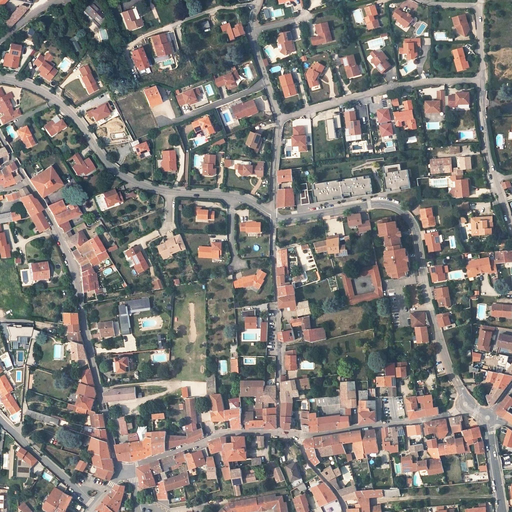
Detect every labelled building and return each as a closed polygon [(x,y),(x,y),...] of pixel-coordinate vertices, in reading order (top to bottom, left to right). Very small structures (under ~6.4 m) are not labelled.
[(101,9),(91,0),(87,0),(87,2),(89,4),(80,13),(89,22),(92,19),(99,26),(106,19),(99,12),(101,9)] [(12,14),(3,24),(8,29),(18,18),(29,7),(21,5),(12,14)] [(370,25),(373,25),(373,27),(379,26),(377,18),(374,19),(373,14),(377,13),(374,5),(365,7),(367,16),(365,17),(366,21),(368,20),(370,25)] [(135,20),(138,19),(139,19),(135,8),(131,9),(135,20)] [(138,19),(135,20),(131,9),(122,13),(129,30),(141,26),(138,19)] [(404,13),(398,9),(393,16),(399,20),(398,21),(407,27),(413,19),(404,12),(404,13)] [(465,22),(467,22),(464,13),(452,17),(455,26),(456,27),(458,33),(465,36),(469,29),(468,26),(466,25),(465,22)] [(203,29),(210,27),(208,21),(201,24),(203,29)] [(327,30),(328,30),(326,21),(314,24),(316,33),(318,32),(319,35),(309,37),(311,44),(329,40),(327,30)] [(245,34),(242,24),(236,26),(237,28),(232,29),(231,28),(228,29),(231,40),(235,39),(235,37),(245,34)] [(284,53),(288,49),(292,48),(290,42),(289,42),(289,40),(291,40),(289,30),(279,32),(277,35),(279,42),(280,42),(281,47),(278,50),(283,54),(284,53)] [(166,43),(164,34),(152,37),(159,61),(168,59),(167,54),(164,44),(166,43)] [(69,40),(71,43),(70,44),(74,52),(80,49),(76,41),(80,38),(78,35),(69,40)] [(415,46),(417,46),(421,46),(420,38),(406,39),(406,44),(405,44),(405,49),(406,54),(408,54),(408,59),(414,59),(418,55),(417,50),(415,50),(415,46)] [(8,56),(6,56),(5,65),(17,68),(19,55),(21,46),(10,44),(8,53),(8,56)] [(457,65),(459,64),(461,70),(466,69),(466,68),(470,67),(468,62),(466,62),(465,57),(466,57),(463,48),(454,51),(457,59),(455,60),(457,65)] [(147,62),(142,51),(132,55),(134,59),(135,59),(136,62),(135,62),(137,66),(147,62)] [(377,65),(376,66),(381,72),(389,66),(384,60),(386,58),(380,51),(377,54),(373,57),(372,58),(377,65)] [(44,58),(49,62),(53,57),(47,53),(44,58)] [(344,67),(347,67),(349,77),(358,74),(356,64),(355,64),(352,54),(342,57),(343,62),(344,67)] [(37,69),(41,72),(45,75),(46,78),(49,80),(56,71),(51,67),(47,64),(49,62),(44,58),(40,55),(35,61),(40,65),(39,67),(37,69)] [(310,68),(308,72),(312,75),(310,79),(309,79),(310,84),(314,86),(319,85),(317,79),(319,74),(321,74),(325,66),(318,62),(316,66),(313,64),(311,68),(310,68)] [(94,79),(87,65),(79,69),(83,76),(81,77),(89,93),(97,89),(93,80),(94,79)] [(218,87),(227,83),(229,89),(237,86),(236,83),(235,80),(240,78),(237,71),(215,80),(218,87)] [(293,87),(292,83),(294,83),(291,74),(280,77),(285,96),(292,94),(291,92),(296,91),(295,86),(293,87)] [(150,106),(157,103),(154,97),(158,96),(154,86),(144,91),(150,106)] [(0,106),(2,111),(10,107),(11,106),(8,100),(12,98),(10,93),(4,96),(0,88),(0,106)] [(199,101),(197,96),(201,95),(198,88),(177,96),(180,105),(189,102),(192,101),(193,103),(199,101)] [(441,112),(441,111),(441,108),(445,108),(445,91),(438,91),(438,101),(426,101),(426,113),(441,112)] [(470,104),(470,93),(457,93),(457,95),(449,96),(450,107),(458,107),(457,104),(469,104),(470,104)] [(391,120),(388,108),(393,107),(393,106),(392,99),(382,100),(384,109),(378,110),(380,122),(382,122),(382,125),(381,126),(383,136),(393,134),(391,123),(388,124),(388,121),(391,120)] [(396,120),(396,123),(401,122),(401,121),(408,120),(410,130),(417,128),(415,118),(414,118),(413,110),(411,100),(405,101),(406,111),(400,113),(401,119),(396,120)] [(94,109),(87,112),(90,118),(94,116),(97,121),(110,114),(110,113),(113,111),(108,102),(99,107),(99,108),(94,110),(94,109)] [(259,114),(254,103),(244,107),(243,105),(233,109),(238,121),(248,117),(248,118),(259,114)] [(10,107),(2,111),(5,116),(1,118),(4,124),(21,115),(18,109),(13,112),(10,107)] [(347,128),(350,128),(351,135),(362,134),(360,121),(356,121),(355,111),(345,112),(347,128)] [(192,124),(195,130),(202,127),(203,129),(205,128),(208,135),(215,132),(209,117),(192,124)] [(58,122),(56,123),(55,122),(54,123),(52,119),(44,125),(49,133),(55,129),(56,130),(57,131),(61,128),(65,125),(61,118),(57,120),(58,122)] [(22,136),(24,141),(23,141),(26,146),(33,143),(24,124),(16,129),(20,138),(22,136)] [(306,136),(305,136),(304,127),(294,127),(294,136),(293,136),(293,146),(299,146),(300,151),(307,151),(306,136)] [(249,146),(254,149),(257,146),(259,147),(262,143),(259,141),(262,138),(258,135),(257,136),(253,133),(246,142),(250,145),(249,146)] [(172,163),(171,161),(173,160),(173,150),(162,151),(162,161),(163,171),(169,171),(169,169),(174,168),(174,163),(172,163)] [(68,157),(70,161),(73,159),(79,155),(77,151),(68,157)] [(73,159),(77,165),(83,162),(79,155),(73,159)] [(203,170),(205,170),(205,176),(212,177),(216,175),(216,170),(213,170),(213,166),(215,167),(215,158),(205,157),(205,165),(203,165),(203,170)] [(463,169),(472,168),(471,157),(461,158),(461,157),(457,158),(458,168),(459,170),(463,169)] [(452,169),(451,158),(431,160),(432,174),(452,172),(452,169)] [(84,164),(83,162),(77,165),(76,166),(75,164),(72,166),(78,176),(84,173),(88,170),(89,173),(95,169),(89,159),(86,161),(86,163),(84,164)] [(39,195),(40,194),(61,182),(47,160),(40,164),(41,166),(43,165),(44,168),(28,177),(39,195)] [(9,172),(16,168),(13,163),(6,166),(1,170),(1,171),(5,180),(4,182),(3,182),(4,183),(3,183),(4,187),(15,183),(20,180),(22,179),(20,175),(12,178),(9,172)] [(248,167),(249,163),(241,163),(240,164),(240,167),(239,166),(238,174),(240,176),(247,177),(248,176),(257,176),(257,178),(262,179),(264,163),(258,163),(257,168),(248,167)] [(386,166),(388,177),(385,177),(387,187),(389,187),(390,191),(397,190),(397,189),(399,188),(400,190),(411,188),(408,170),(402,171),(401,164),(386,166)] [(278,171),(277,182),(292,181),(291,170),(278,171)] [(462,175),(454,176),(455,180),(457,180),(457,181),(457,188),(453,188),(451,191),(451,194),(454,197),(456,197),(456,199),(463,198),(463,196),(470,196),(468,180),(463,180),(462,175)] [(371,194),(370,189),(372,188),(371,178),(365,179),(365,176),(344,180),(345,181),(339,182),(338,181),(315,184),(316,189),(314,190),(315,197),(317,197),(318,203),(330,201),(330,199),(333,199),(333,200),(344,199),(344,196),(343,194),(351,193),(352,195),(352,197),(359,196),(359,195),(361,194),(362,196),(371,194)] [(23,185),(17,187),(20,194),(27,192),(23,185)] [(114,194),(113,192),(111,187),(101,191),(103,196),(101,197),(104,205),(110,203),(110,201),(119,198),(117,192),(114,194)] [(3,195),(5,194),(6,199),(18,196),(16,189),(8,191),(8,192),(4,193),(4,192),(2,192),(3,195)] [(277,191),(276,209),(295,206),(293,189),(277,191)] [(301,198),(302,205),(310,204),(308,189),(305,190),(307,198),(301,198)] [(125,194),(126,199),(136,195),(134,190),(125,194)] [(20,195),(18,196),(21,202),(34,197),(30,195),(29,194),(28,192),(27,192),(20,194),(20,195)] [(67,203),(71,201),(68,195),(46,204),(51,214),(65,208),(64,204),(67,203)] [(41,207),(34,197),(21,202),(28,214),(35,210),(38,209),(41,207)] [(60,226),(67,223),(65,220),(72,216),(73,218),(81,214),(76,205),(74,200),(71,201),(67,203),(69,207),(65,208),(51,214),(57,225),(60,226)] [(208,212),(208,211),(200,211),(200,208),(194,208),(194,216),(198,216),(198,220),(207,221),(207,220),(213,220),(213,213),(208,212)] [(28,215),(36,230),(47,224),(38,209),(35,210),(28,214),(28,215)] [(434,225),(432,217),(434,217),(432,209),(421,210),(422,218),(424,218),(425,220),(423,221),(424,227),(434,225)] [(21,219),(19,212),(11,213),(12,221),(21,219)] [(350,226),(359,224),(360,228),(363,227),(364,232),(372,231),(370,221),(362,222),(361,214),(349,216),(350,226)] [(489,234),(489,229),(491,229),(489,217),(468,219),(470,236),(489,234)] [(409,268),(410,267),(409,263),(408,262),(407,259),(408,258),(408,255),(406,256),(405,252),(401,253),(401,249),(402,249),(401,242),(401,240),(400,240),(399,236),(400,236),(399,234),(399,231),(398,231),(396,225),(392,225),(391,220),(383,221),(384,223),(379,224),(381,237),(384,237),(384,240),(385,239),(386,243),(387,251),(389,250),(390,254),(386,255),(387,258),(385,259),(384,259),(385,263),(386,264),(387,268),(386,269),(386,272),(388,271),(390,277),(394,277),(394,278),(406,276),(405,272),(408,271),(409,271),(409,268)] [(261,231),(260,222),(256,222),(256,221),(251,221),(251,222),(247,223),(240,224),(240,231),(247,231),(247,232),(261,231)] [(1,233),(0,227),(0,251),(9,250),(8,243),(5,244),(3,235),(2,236),(1,233)] [(62,234),(64,237),(71,234),(68,228),(61,231),(62,234)] [(86,239),(82,233),(78,235),(76,232),(71,234),(64,237),(64,238),(65,241),(68,246),(72,244),(74,248),(71,250),(75,257),(77,261),(78,263),(102,248),(94,235),(86,239)] [(427,238),(429,252),(441,250),(438,232),(425,234),(426,238),(427,238)] [(184,249),(179,235),(172,238),(172,239),(165,242),(166,245),(164,246),(162,245),(158,247),(161,254),(160,255),(162,260),(171,256),(170,254),(179,250),(179,251),(184,249)] [(344,250),(343,245),(340,246),(339,239),(326,242),(329,255),(334,253),(335,257),(347,255),(346,250),(344,250)] [(329,255),(326,242),(315,244),(317,254),(325,253),(325,255),(329,255)] [(134,268),(140,266),(141,268),(146,265),(143,259),(141,260),(140,258),(141,257),(137,249),(138,249),(135,243),(127,247),(130,253),(128,254),(133,263),(131,263),(134,268)] [(206,247),(200,247),(199,258),(219,260),(219,256),(222,256),(223,244),(214,243),(213,248),(206,247)] [(106,254),(104,251),(102,248),(78,263),(78,265),(79,274),(80,278),(81,290),(92,287),(94,292),(102,290),(100,286),(97,287),(93,271),(92,271),(89,264),(98,260),(100,265),(98,266),(99,268),(109,265),(110,266),(113,265),(106,254)] [(497,263),(511,262),(511,253),(511,250),(496,252),(497,263)] [(277,288),(278,288),(292,286),(292,284),(303,280),(302,276),(291,280),(291,282),(288,283),(284,284),(283,277),(283,271),(286,272),(285,251),(275,253),(276,268),(277,288)] [(495,272),(493,260),(488,261),(487,258),(478,260),(481,273),(490,271),(491,273),(495,272)] [(481,273),(478,260),(468,262),(469,265),(464,266),(466,278),(472,277),(471,275),(481,273)] [(44,261),(29,263),(31,278),(46,276),(44,261)] [(383,298),(383,291),(376,292),(354,297),(350,279),(372,274),(374,284),(381,283),(377,265),(341,273),(349,306),(373,301),(383,298)] [(435,283),(445,280),(444,273),(443,273),(442,266),(431,268),(432,275),(433,275),(435,283)] [(259,290),(264,281),(267,275),(260,271),(257,277),(253,278),(253,276),(243,278),(243,279),(239,280),(240,288),(245,287),(245,288),(253,286),(259,290)] [(376,292),(374,284),(372,274),(350,279),(354,297),(376,292)] [(151,281),(154,288),(160,286),(157,279),(151,281)] [(376,292),(383,291),(381,283),(374,284),(376,292)] [(292,286),(278,288),(278,298),(293,296),(293,291),(292,286)] [(440,307),(451,305),(449,287),(435,289),(436,295),(436,299),(439,299),(440,307)] [(151,307),(150,298),(126,301),(126,304),(120,305),(121,314),(120,314),(122,324),(129,323),(127,311),(151,307)] [(290,312),(296,311),(298,318),(310,314),(307,303),(295,306),(294,298),(278,299),(278,300),(279,309),(290,307),(290,312)] [(511,306),(492,305),(491,315),(502,315),(502,317),(510,317),(511,306)] [(261,321),(260,341),(267,341),(268,322),(261,322),(261,317),(255,317),(255,310),(244,310),(243,328),(257,329),(257,321),(261,321)] [(77,315),(77,313),(65,312),(66,323),(69,323),(78,323),(78,321),(77,315)] [(449,312),(437,315),(439,322),(441,327),(451,324),(449,316),(450,316),(449,312)] [(411,314),(412,327),(416,327),(427,326),(424,313),(422,315),(420,313),(411,314)] [(297,320),(293,321),(293,322),(292,322),(292,327),(302,324),(303,330),(305,330),(306,340),(312,342),(325,339),(323,328),(310,331),(308,317),(297,320)] [(103,337),(115,335),(113,321),(99,324),(100,329),(101,329),(103,337)] [(78,323),(69,323),(70,332),(79,331),(78,330),(78,323)] [(129,323),(122,324),(123,335),(131,334),(129,323)] [(33,329),(33,327),(21,327),(21,325),(15,325),(15,327),(8,327),(7,328),(7,329),(10,329),(10,336),(11,336),(11,339),(12,341),(17,341),(17,336),(31,336),(33,329)] [(492,333),(493,327),(482,325),(481,331),(480,330),(478,338),(489,340),(491,332),(492,333)] [(427,326),(416,327),(418,343),(429,341),(429,335),(427,326)] [(284,342),(294,340),(293,331),(279,332),(280,341),(284,342)] [(511,336),(500,334),(497,346),(511,349),(511,336)] [(81,336),(76,337),(70,335),(70,336),(68,336),(67,337),(69,338),(68,339),(74,341),(84,344),(81,336)] [(488,347),(489,340),(478,338),(477,346),(478,346),(477,351),(488,353),(489,347),(488,347)] [(74,359),(84,359),(88,359),(84,346),(84,344),(74,341),(74,359)] [(285,370),(295,370),(295,364),(296,364),(296,350),(285,352),(285,357),(286,357),(286,364),(285,364),(285,370)] [(130,374),(128,357),(119,358),(118,357),(117,357),(116,358),(118,372),(126,372),(126,374),(130,374)] [(387,397),(392,397),(395,397),(394,387),(394,386),(393,376),(394,376),(393,363),(384,364),(385,376),(378,377),(378,375),(376,376),(377,387),(388,386),(387,397)] [(396,378),(405,377),(404,363),(395,364),(396,378)] [(91,369),(81,372),(84,384),(95,387),(91,369)] [(508,384),(511,378),(511,376),(504,374),(500,373),(499,374),(488,372),(486,371),(485,376),(488,376),(487,381),(494,383),(495,380),(508,384)] [(217,394),(216,381),(215,381),(215,374),(207,374),(208,395),(211,394),(217,394)] [(4,376),(0,378),(0,389),(1,391),(0,391),(2,396),(9,392),(13,390),(4,376)] [(340,415),(335,416),(336,427),(349,426),(348,419),(348,406),(355,405),(354,382),(351,382),(351,379),(349,377),(340,378),(342,416),(340,416),(340,415)] [(291,391),(304,389),(303,379),(301,380),(297,380),(286,382),(280,383),(280,393),(291,391)] [(494,383),(494,387),(503,389),(508,384),(495,380),(494,383)] [(261,408),(263,385),(263,381),(245,381),(241,381),(242,395),(256,394),(257,404),(246,406),(246,414),(242,414),(243,423),(244,422),(247,422),(254,421),(254,419),(254,409),(261,408)] [(80,395),(77,406),(79,406),(82,407),(87,409),(88,409),(90,410),(92,410),(93,408),(95,399),(96,395),(97,394),(95,387),(84,384),(81,383),(78,392),(78,394),(80,395)] [(254,409),(254,419),(265,418),(264,415),(275,414),(275,407),(267,408),(267,402),(275,402),(275,383),(271,383),(271,385),(263,385),(261,408),(254,409)] [(103,393),(106,402),(135,398),(134,387),(108,390),(107,390),(103,393)] [(492,404),(503,389),(494,387),(493,388),(489,395),(485,394),(489,405),(492,404)] [(298,397),(299,401),(309,399),(312,398),(311,388),(304,389),(291,391),(292,398),(298,397)] [(294,401),(299,401),(298,397),(292,398),(291,391),(280,393),(280,398),(281,404),(292,404),(292,402),(294,401)] [(359,391),(359,401),(367,401),(367,397),(368,396),(367,392),(367,391),(365,391),(359,391)] [(0,398),(4,406),(6,405),(8,408),(11,414),(19,410),(9,392),(2,396),(0,397),(0,398)] [(217,394),(211,394),(215,412),(212,413),(213,421),(227,420),(226,411),(222,394),(217,394)] [(315,399),(316,407),(340,403),(339,395),(315,399)] [(437,408),(436,408),(433,408),(431,402),(432,402),(431,396),(416,397),(417,403),(420,403),(424,402),(426,415),(437,415),(437,413),(437,412),(437,408)] [(426,415),(424,402),(420,403),(421,410),(416,411),(413,397),(406,398),(409,418),(409,419),(426,415)] [(187,398),(187,399),(187,400),(189,425),(196,424),(197,423),(195,398),(187,398)] [(231,410),(242,409),(242,404),(241,398),(229,400),(231,410)] [(374,401),(367,401),(359,401),(359,409),(370,409),(370,412),(375,411),(374,401)] [(504,417),(508,411),(511,407),(504,401),(497,411),(498,412),(504,417)] [(293,427),(290,427),(292,404),(281,404),(280,415),(281,424),(285,429),(292,429),(293,427)] [(26,415),(57,425),(59,419),(28,409),(26,415)] [(242,414),(242,409),(231,410),(226,411),(227,420),(233,420),(234,429),(241,428),(243,427),(243,423),(242,414)] [(370,409),(359,409),(359,424),(376,422),(375,411),(370,412),(370,409)] [(309,414),(309,425),(309,431),(319,429),(318,418),(317,417),(316,417),(315,413),(309,414)] [(96,414),(96,415),(91,415),(93,427),(95,427),(105,427),(106,427),(104,420),(104,414),(96,414)] [(275,414),(264,415),(265,418),(265,428),(270,428),(275,427),(275,414)] [(330,428),(336,427),(335,416),(328,417),(318,418),(319,429),(330,428)] [(450,418),(452,426),(458,425),(458,426),(460,425),(461,425),(461,421),(462,421),(461,416),(457,417),(450,418)] [(125,417),(120,418),(123,435),(129,433),(128,429),(127,424),(125,417)] [(259,428),(265,428),(265,418),(254,419),(254,421),(247,422),(247,429),(259,428)] [(428,422),(424,423),(425,427),(426,428),(437,425),(446,424),(445,419),(428,422)] [(205,437),(205,435),(203,428),(198,430),(196,424),(189,425),(187,425),(188,436),(188,441),(188,444),(202,438),(205,437)] [(443,437),(445,435),(448,432),(446,424),(437,425),(438,432),(439,438),(443,437)] [(410,446),(422,444),(419,425),(407,425),(407,426),(410,446)] [(434,432),(438,432),(437,425),(426,428),(424,428),(426,434),(434,432)] [(147,438),(147,432),(147,426),(139,427),(138,433),(139,442),(145,441),(147,438)] [(389,428),(389,438),(385,438),(385,442),(391,442),(391,446),(397,445),(398,451),(405,450),(405,446),(406,446),(406,444),(405,444),(405,442),(398,443),(398,440),(402,440),(402,437),(404,437),(404,435),(402,426),(400,427),(397,427),(389,428)] [(477,438),(481,437),(479,427),(463,431),(464,435),(454,438),(457,452),(458,452),(463,450),(464,452),(470,450),(469,445),(467,440),(472,439),(472,438),(477,438)] [(93,437),(93,438),(108,442),(106,429),(105,429),(96,429),(96,434),(90,433),(89,436),(93,437)] [(339,434),(342,444),(345,443),(349,442),(356,441),(359,459),(364,458),(363,454),(364,454),(361,431),(361,430),(360,430),(339,434)] [(364,458),(367,458),(367,456),(368,456),(368,455),(367,455),(367,453),(378,451),(376,440),(375,437),(374,430),(362,431),(364,442),(366,453),(365,453),(364,454),(363,454),(364,458)] [(167,431),(153,432),(154,454),(161,452),(167,451),(167,449),(167,435),(167,431)] [(139,442),(138,433),(134,434),(134,432),(133,432),(132,432),(133,434),(129,436),(130,443),(139,442)] [(147,438),(145,441),(139,442),(130,443),(134,461),(141,459),(147,457),(151,455),(154,454),(153,432),(147,432),(147,438)] [(333,454),(334,454),(345,452),(342,444),(339,434),(337,435),(334,435),(332,435),(334,445),(332,445),(333,450),(332,450),(333,454)] [(188,436),(167,435),(167,449),(172,447),(182,444),(188,441),(188,436)] [(324,447),(332,445),(334,445),(332,435),(329,436),(323,437),(322,437),(324,447)] [(233,436),(233,442),(227,443),(223,443),(225,449),(225,451),(226,451),(245,448),(245,436),(233,436)] [(213,453),(221,450),(225,449),(223,443),(222,443),(220,437),(214,440),(209,442),(213,453)] [(313,439),(315,449),(316,457),(310,459),(314,464),(322,460),(321,457),(333,454),(332,450),(333,450),(332,445),(324,447),(322,437),(313,439)] [(93,452),(95,460),(96,465),(96,466),(114,472),(115,471),(115,470),(115,468),(114,466),(114,464),(113,463),(113,461),(112,458),(111,458),(110,449),(108,442),(93,438),(90,451),(93,452)] [(457,452),(454,438),(446,440),(447,445),(437,447),(438,455),(457,452)] [(474,444),(475,451),(483,450),(482,440),(478,442),(477,438),(472,438),(472,439),(474,444)] [(306,450),(315,449),(313,439),(306,439),(303,443),(306,449),(306,450)] [(356,460),(359,459),(356,441),(349,442),(354,452),(356,460)] [(390,450),(390,452),(398,451),(397,445),(391,446),(391,442),(385,442),(386,450),(390,450)] [(127,460),(134,461),(130,443),(116,445),(120,460),(127,460)] [(417,457),(418,457),(417,452),(421,450),(423,450),(422,444),(410,446),(410,449),(411,456),(412,456),(412,458),(417,457)] [(192,453),(186,455),(187,460),(187,463),(188,464),(188,473),(189,477),(198,474),(196,467),(207,463),(208,458),(210,458),(206,447),(203,448),(192,453)] [(425,451),(426,452),(433,460),(434,461),(439,459),(438,456),(438,455),(437,447),(428,448),(427,450),(425,451)] [(27,451),(22,448),(18,455),(18,466),(20,466),(19,476),(25,476),(25,473),(30,473),(31,467),(32,466),(38,460),(27,451)] [(232,460),(239,459),(246,458),(245,448),(226,451),(228,460),(231,460),(232,460)] [(316,457),(315,449),(306,450),(310,459),(316,457)] [(180,453),(175,455),(178,464),(187,460),(186,455),(184,451),(183,452),(180,453)] [(164,467),(165,471),(170,470),(169,466),(178,464),(175,455),(169,457),(165,458),(164,458),(161,459),(160,460),(163,468),(164,467)] [(413,471),(416,470),(417,457),(412,458),(412,456),(411,456),(401,458),(403,467),(405,489),(406,489),(411,488),(413,471)] [(216,467),(214,457),(210,458),(208,458),(207,463),(208,467),(216,467)] [(427,470),(429,475),(443,472),(439,459),(434,461),(433,460),(418,461),(417,470),(418,470),(418,471),(422,471),(422,469),(424,469),(425,470),(427,470)] [(88,462),(81,460),(77,469),(84,471),(88,462)] [(154,475),(159,473),(165,471),(164,467),(163,468),(160,460),(155,462),(151,463),(153,475),(154,475)] [(228,460),(224,462),(226,468),(222,470),(225,480),(231,478),(230,471),(229,467),(228,460)] [(38,475),(45,468),(39,462),(32,469),(38,475)] [(157,486),(156,483),(154,476),(154,475),(153,475),(151,463),(145,465),(141,467),(138,468),(142,485),(141,485),(140,485),(139,486),(139,489),(139,490),(140,491),(143,490),(144,489),(153,487),(156,486),(157,486)] [(188,473),(188,464),(179,468),(181,475),(188,473)] [(293,489),(301,483),(295,464),(287,467),(293,489)] [(114,472),(96,466),(94,466),(98,470),(96,476),(110,480),(112,476),(114,472)] [(319,471),(328,480),(335,477),(336,477),(341,474),(339,467),(332,470),(329,466),(319,469),(319,471)] [(216,467),(208,467),(209,479),(217,478),(216,474),(216,467)] [(282,474),(280,469),(280,468),(272,471),(275,477),(282,474)] [(242,477),(240,469),(233,470),(230,471),(231,478),(233,485),(237,484),(243,483),(242,482),(255,480),(254,474),(244,476),(244,477),(242,477)] [(159,476),(162,475),(163,480),(167,478),(165,471),(159,473),(159,476)] [(175,477),(176,488),(184,485),(190,483),(189,477),(188,473),(181,475),(175,477)] [(285,480),(282,474),(275,477),(278,483),(285,480)] [(167,491),(176,488),(175,477),(166,480),(167,491)] [(338,486),(336,482),(335,477),(328,480),(336,489),(345,501),(346,504),(347,505),(356,504),(367,502),(362,490),(356,491),(355,486),(345,488),(344,486),(342,487),(341,485),(338,486)] [(166,480),(161,482),(159,482),(158,482),(156,483),(157,486),(156,486),(156,487),(159,500),(169,500),(167,491),(166,480)] [(342,511),(341,507),(338,499),(331,489),(325,483),(312,488),(324,511),(342,511)] [(383,504),(379,505),(380,511),(387,511),(396,511),(403,510),(402,501),(407,500),(407,498),(406,489),(405,489),(394,490),(373,491),(372,487),(363,488),(362,488),(362,490),(367,502),(356,504),(356,509),(348,509),(348,511),(369,511),(369,507),(369,497),(384,496),(399,494),(400,498),(400,501),(383,504)] [(50,511),(54,511),(59,505),(65,493),(56,488),(44,508),(48,511),(50,511)] [(118,501),(121,502),(124,491),(113,489),(109,494),(118,501)] [(66,511),(72,500),(73,497),(65,493),(59,505),(54,511),(66,511)] [(121,503),(121,502),(118,501),(109,494),(103,501),(113,511),(116,511),(118,511),(121,503)] [(246,511),(259,510),(258,507),(267,506),(267,508),(274,507),(276,509),(276,511),(288,511),(286,502),(284,502),(283,496),(276,497),(276,495),(229,504),(220,511),(246,511)] [(309,511),(307,506),(308,506),(305,495),(297,498),(298,498),(293,500),(297,511),(307,511),(309,511)] [(113,511),(103,501),(97,509),(99,511),(113,511)] [(30,511),(24,503),(18,507),(23,511),(30,511)]
